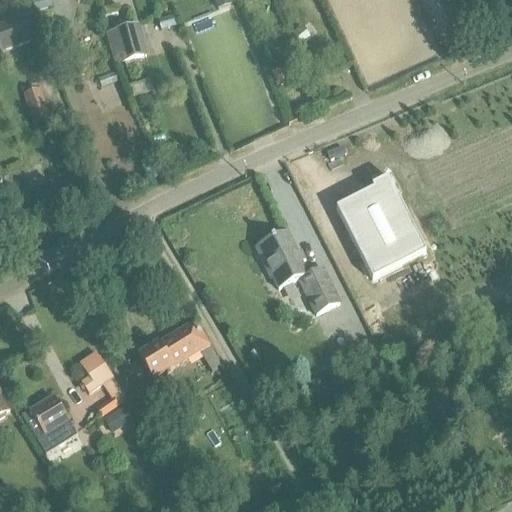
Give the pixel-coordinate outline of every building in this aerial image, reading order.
[(50,0),(32,0),(35,13),(53,8),(50,0)] [(229,0),(214,0),(218,9),(231,4),(229,0)] [(481,4),(475,14),(492,25),(499,16),(481,4)] [(0,26),(0,50),(1,53),(31,43),(23,18),(0,26)] [(64,27),(65,36),(84,35),(83,25),(64,27)] [(124,65),(146,59),(137,29),(115,35),(124,65)] [(299,46),(309,38),(301,29),(292,37),(299,46)] [(279,72),(271,76),(276,89),(285,85),(279,72)] [(134,86),(140,102),(160,95),(154,79),(134,86)] [(307,101),(312,99),(306,83),(293,88),(300,104),(307,101)] [(35,129),(50,124),(37,85),(22,90),(35,129)] [(235,127),(240,122),(240,115),(234,110),(228,110),(223,115),(223,122),(228,127),(235,127)] [(373,192),(336,211),(372,282),(426,255),(399,202),(401,201),(391,180),(372,190),(373,192)] [(4,217),(0,218),(0,238),(5,247),(16,241),(4,217)] [(287,235),(255,250),(269,281),(271,280),(277,293),(297,285),(315,319),(340,307),(322,272),(308,278),(302,265),(305,264),(300,255),(297,256),(287,235)] [(213,375),(222,369),(195,324),(159,347),(158,346),(138,359),(153,384),(173,372),(200,355),(213,375)] [(96,356),(79,366),(89,380),(81,385),(89,397),(102,389),(111,401),(97,412),(102,420),(131,400),(112,368),(106,372),(96,356)] [(380,359),(358,369),(363,380),(385,371),(380,359)] [(0,423),(5,420),(6,416),(10,414),(0,397),(0,423)] [(483,404),(499,432),(510,426),(493,398),(483,404)] [(21,419),(45,459),(77,438),(53,400),(21,419)] [(167,426),(152,402),(141,408),(156,432),(167,426)] [(123,409),(103,422),(112,436),(132,423),(123,409)] [(169,453),(179,447),(177,443),(185,439),(176,424),(158,435),(167,449),(169,453)] [(501,491),(511,485),(511,446),(503,451),(486,461),(501,491)]
